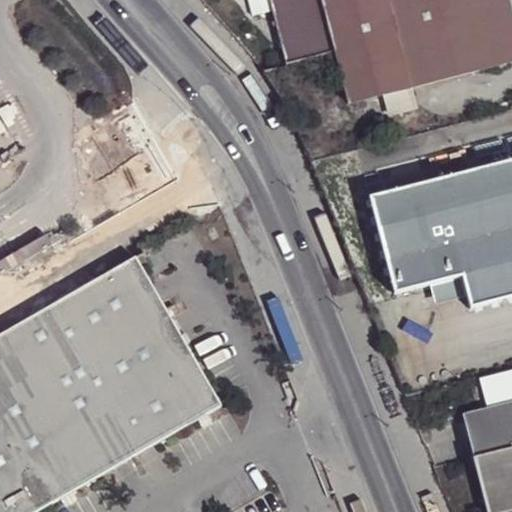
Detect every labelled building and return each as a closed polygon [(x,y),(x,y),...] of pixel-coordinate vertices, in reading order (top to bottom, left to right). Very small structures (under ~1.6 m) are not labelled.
[(272,0),(289,65),(296,63),(338,53),(322,0),(272,0)] [(322,0),(338,53),(349,103),(409,88),(386,0),(322,0)] [(386,0),(409,88),(497,66),(509,63),(492,0),(386,0)] [(492,0),(509,63),(511,62),(511,7),(510,0),(492,0)] [(387,120),(414,112),(410,95),(382,102),(387,120)] [(511,296),(511,162),(372,198),(398,295),(464,278),(472,307),(511,296)] [(135,257),(0,334),(0,511),(33,511),(221,405),(135,257)] [(511,402),(465,415),(477,457),(511,448),(511,402)] [(511,511),(511,448),(477,457),(490,511),(511,511)]
